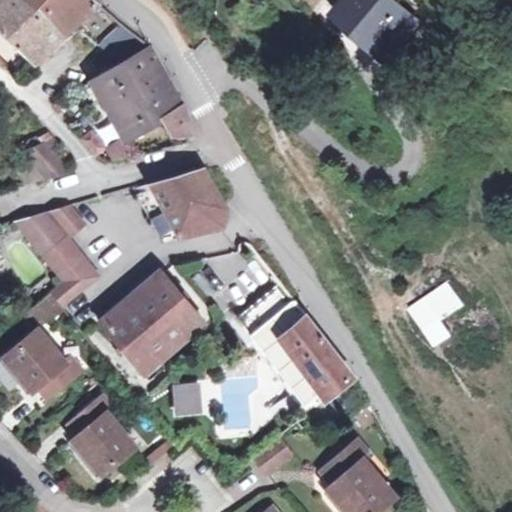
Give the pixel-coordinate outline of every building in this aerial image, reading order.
[(75,25),(99,4),(93,0),(0,0),(0,30),(35,62),(75,25)] [(411,17),(392,0),(347,0),(339,10),(386,50),(411,17)] [(100,45),(122,23),(99,4),(75,25),(100,45)] [(122,23),(100,45),(123,64),(152,48),(122,23)] [(123,64),(92,82),(125,141),(163,119),(167,128),(170,131),(175,135),(191,136),(186,107),(152,48),(123,64)] [(53,138),(47,145),(52,152),(59,144),(53,138)] [(47,145),(29,153),(47,176),(66,171),(52,152),(47,145)] [(225,209),(202,171),(165,181),(190,228),(220,225),(223,223),(225,220),(225,209)] [(71,207),(49,213),(70,238),(86,225),(71,207)] [(45,214),(16,223),(41,253),(62,234),(45,214)] [(98,276),(65,237),(43,255),(64,280),(51,292),(63,307),(98,276)] [(171,285),(160,271),(99,322),(111,336),(124,352),(144,375),(203,324),(184,301),(171,285)] [(189,296),(176,280),(171,285),(184,301),(189,296)] [(451,338),(442,319),(463,309),(451,283),(407,305),(429,349),(451,338)] [(61,309),(49,296),(37,306),(45,316),(48,320),(61,309)] [(311,316),(296,300),(283,311),(295,325),(280,338),(323,396),(326,400),(355,378),(309,319),(311,316)] [(45,316),(37,306),(24,315),(33,325),(45,316)] [(295,325),(283,311),(250,336),(306,408),(323,396),(280,338),(295,325)] [(39,331),(6,359),(33,392),(40,386),(48,379),(57,389),(81,369),(72,359),(66,363),(39,331)] [(111,336),(106,340),(119,356),(124,352),(111,336)] [(40,386),(49,397),(57,389),(48,379),(40,386)] [(201,384),(174,386),(177,417),(203,414),(201,384)] [(104,397),(81,416),(89,427),(80,434),(73,440),(101,474),(134,446),(107,413),(113,408),(104,397)] [(378,414),(372,405),(357,417),(365,426),(378,414)] [(89,427),(81,416),(71,424),(80,434),(89,427)] [(169,438),(154,452),(159,460),(176,446),(169,438)] [(278,440),(255,457),(257,462),(268,475),(291,456),(278,440)] [(368,455),(357,442),(333,463),(344,475),(333,486),(328,490),(346,511),(375,511),(394,497),(364,459),(368,455)] [(159,460),(154,452),(145,460),(150,467),(159,460)] [(344,475),(333,463),(323,472),(333,486),(344,475)]
